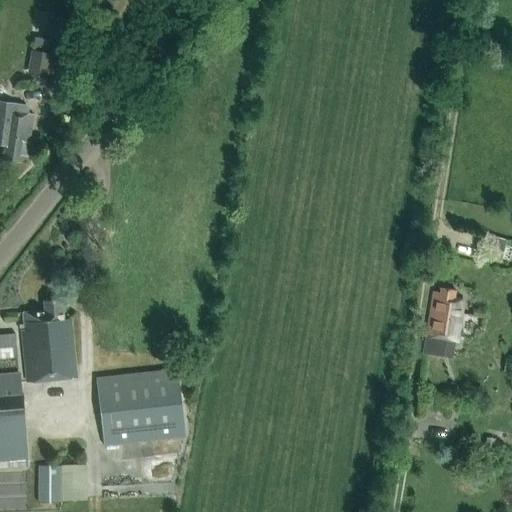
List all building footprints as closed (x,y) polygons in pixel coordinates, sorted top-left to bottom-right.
[(52,53),(31,49),(27,73),(48,77),(52,53)] [(0,100),(0,142),(5,144),(5,147),(2,147),(1,152),(4,153),(3,159),(20,161),(21,154),(31,155),(33,141),(29,141),(33,113),(17,110),(18,103),(0,100)] [(506,239),(485,233),(479,254),(500,260),(506,239)] [(454,298),(455,290),(439,288),(438,296),(432,295),(426,337),(457,342),(463,300),(454,298)] [(43,300),(44,310),(23,312),(24,329),(22,329),(28,382),(76,377),(70,319),(63,319),(61,299),(43,300)] [(18,320),(17,312),(4,314),(5,322),(18,320)] [(0,346),(17,346),(15,333),(0,334),(0,346)] [(104,445),(185,435),(177,368),(96,378),(104,445)] [(20,371),(0,372),(0,422),(26,420),(24,393),(23,393),(21,379),(20,371)] [(446,408),(445,414),(450,415),(452,400),(422,395),(420,404),(446,408)] [(39,499),(88,498),(87,461),(38,462),(39,499)]
